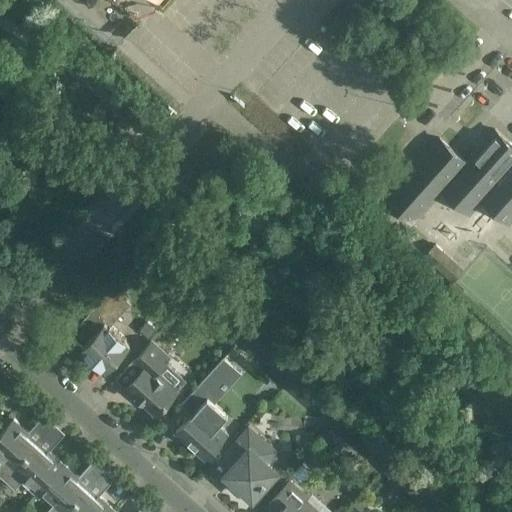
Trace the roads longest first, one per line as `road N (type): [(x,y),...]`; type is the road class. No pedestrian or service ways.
road 1 (unclassified): [(0,298),(60,263),(302,0)]
road 2 (residential): [(194,511),(0,337)]
